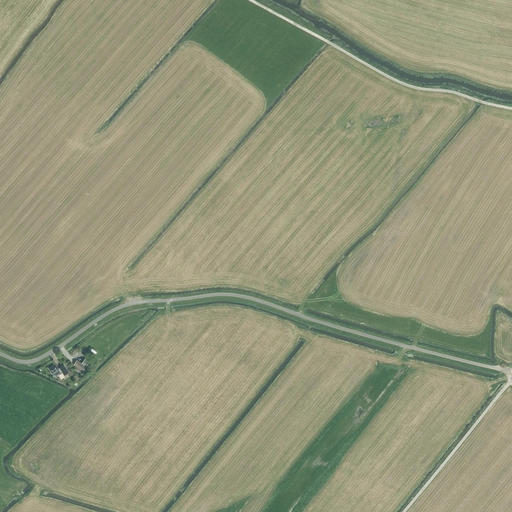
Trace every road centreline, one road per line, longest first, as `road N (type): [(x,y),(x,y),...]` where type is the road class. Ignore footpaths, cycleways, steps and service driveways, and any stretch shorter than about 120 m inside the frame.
road 1 (unclassified): [(511,376),(223,294),(124,305),(29,362),(0,353)]
road 2 (track): [(250,0),(405,84),(511,108)]
